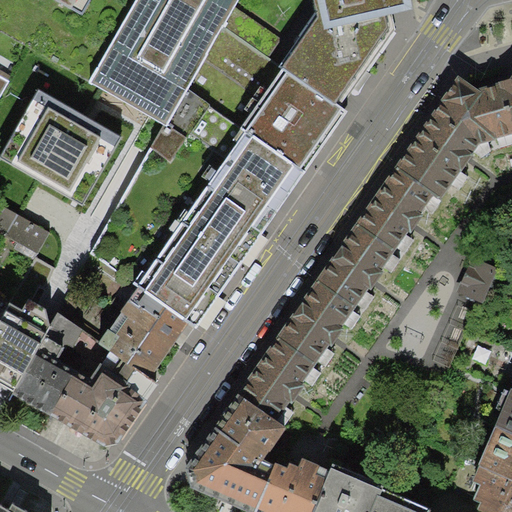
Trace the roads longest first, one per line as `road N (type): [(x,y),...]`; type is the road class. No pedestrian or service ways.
road 1 (residential): [(467,0),(114,504)]
road 2 (secondary): [(114,504),(0,442)]
